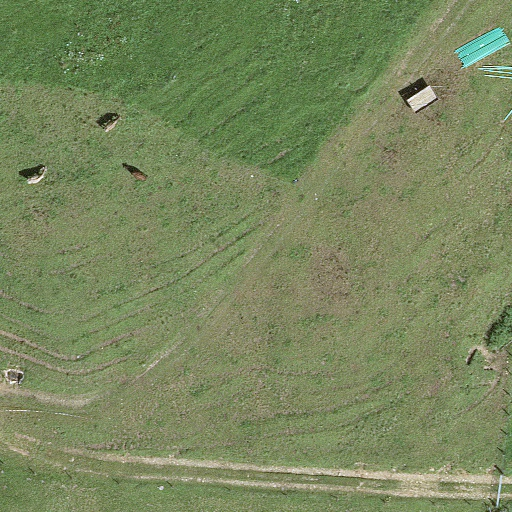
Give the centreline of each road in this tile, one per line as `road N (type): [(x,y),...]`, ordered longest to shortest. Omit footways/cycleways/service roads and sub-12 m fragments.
road 1 (track): [(0,393),(62,404),(184,361),(397,124),(495,0)]
road 2 (track): [(0,440),(17,454),(119,472),(511,487)]
